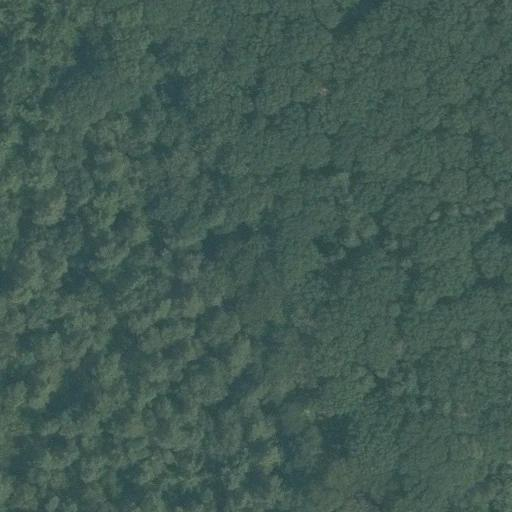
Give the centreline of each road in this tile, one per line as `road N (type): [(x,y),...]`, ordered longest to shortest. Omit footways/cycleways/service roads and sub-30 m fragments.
road 1 (track): [(337,417),(177,76)]
road 2 (track): [(511,372),(337,417)]
